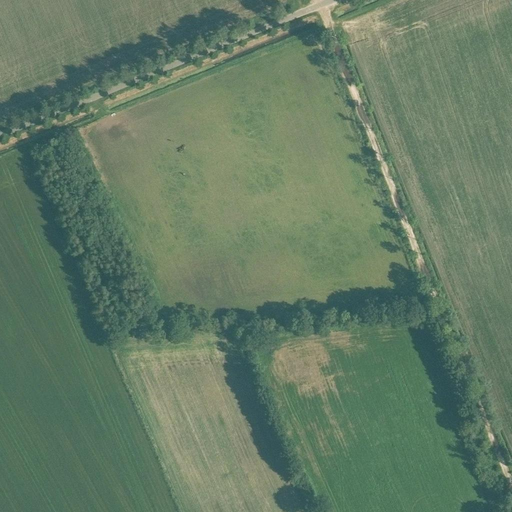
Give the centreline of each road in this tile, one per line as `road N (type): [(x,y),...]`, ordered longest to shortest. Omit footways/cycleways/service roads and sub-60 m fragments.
road 1 (track): [(511,488),(319,0)]
road 2 (unclassified): [(0,136),(338,0)]
